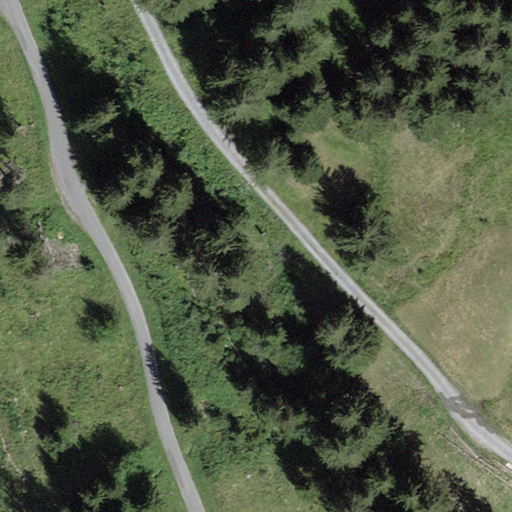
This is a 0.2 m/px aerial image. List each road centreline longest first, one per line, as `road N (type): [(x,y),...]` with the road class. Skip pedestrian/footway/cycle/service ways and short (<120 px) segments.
road 1 (unclassified): [(128,0),(215,146),(511,463)]
road 2 (unclassified): [(9,0),(35,51),(64,176),(128,286),(187,511)]
